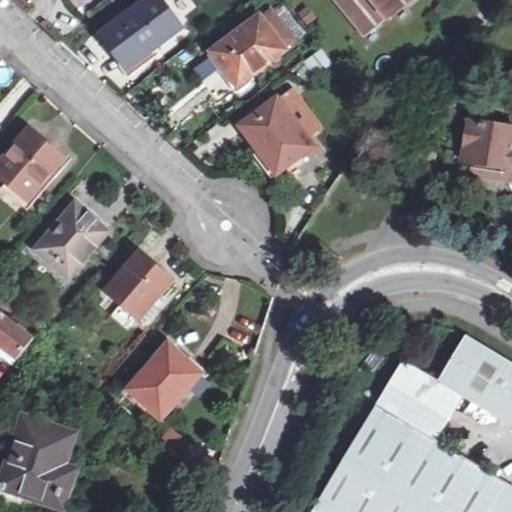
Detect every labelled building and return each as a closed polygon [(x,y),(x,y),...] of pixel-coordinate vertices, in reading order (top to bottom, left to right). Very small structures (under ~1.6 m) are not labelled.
[(160,0),(151,0),(105,34),(129,67),(182,29),(160,0)] [(376,0),(392,20),(417,0),(376,0)] [(320,15),(310,2),(300,10),(310,23),(320,15)] [(284,6),(279,10),(300,37),(306,33),(284,6)] [(262,17),(214,53),(229,73),(233,71),(243,84),(288,51),(286,48),(295,42),(273,12),(263,19),(262,17)] [(323,51),(309,61),(318,74),(332,65),(323,51)] [(310,141),(313,139),(323,131),(296,94),(282,103),(310,141)] [(282,103),(279,99),(246,124),(263,148),(260,151),(278,175),(309,152),(311,154),(320,148),(313,139),(310,141),(282,103)] [(511,121),(478,115),(469,157),(478,159),(477,169),(496,172),(498,162),(511,163),(511,167),(511,121)] [(31,131),(0,166),(0,176),(29,201),(64,160),(31,131)] [(278,175),(260,151),(254,155),(272,179),(278,175)] [(511,175),(511,167),(511,163),(498,162),(496,172),(511,175)] [(56,226),(36,250),(71,279),(110,233),(79,207),(60,230),(56,226)] [(141,253),(107,292),(138,318),(160,293),(172,280),(141,253)] [(160,293),(138,318),(145,324),(166,299),(160,293)] [(6,294),(0,301),(0,302),(12,312),(19,304),(6,294)] [(0,313),(0,345),(18,359),(33,339),(0,313)] [(376,405),(438,441),(465,397),(511,425),(511,364),(465,337),(439,381),(405,362),(376,405)] [(149,367),(129,390),(161,419),(201,373),(173,348),(154,371),(149,367)] [(511,511),(511,485),(438,441),(376,405),(312,511),(511,511)] [(24,419),(1,487),(65,508),(70,492),(69,482),(65,480),(60,478),(64,466),(75,435),(24,419)] [(69,482),(70,492),(77,471),(64,466),(60,478),(65,480),(69,482)]
